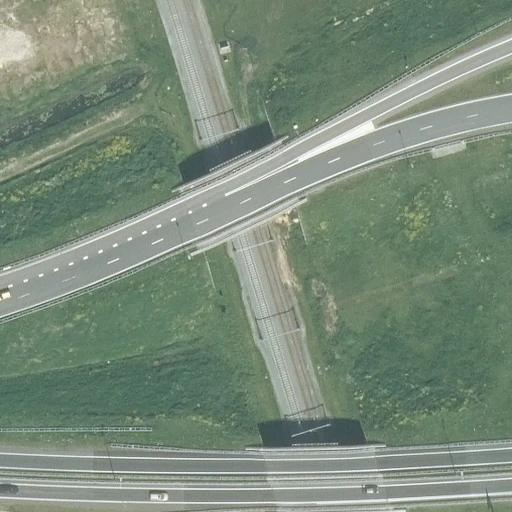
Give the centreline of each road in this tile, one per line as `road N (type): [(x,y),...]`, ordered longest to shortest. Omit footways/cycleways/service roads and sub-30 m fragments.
road 1 (trunk): [(511,452),(266,467),(0,459)]
road 2 (trunk): [(0,490),(274,496),(511,485)]
road 3 (trunk): [(511,48),(279,161),(192,227)]
road 4 (trunk): [(511,112),(375,147),(192,227)]
road 5 (trunk): [(192,227),(0,305)]
